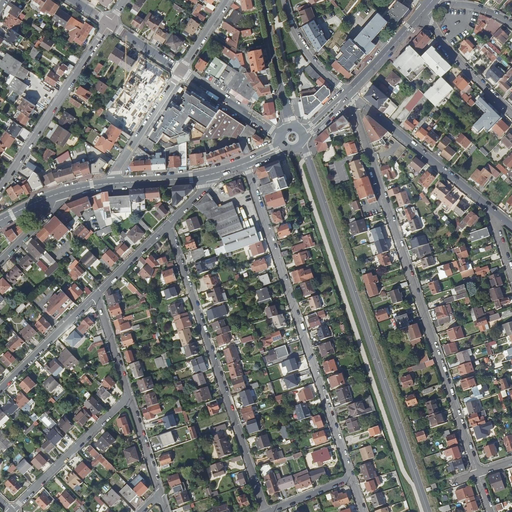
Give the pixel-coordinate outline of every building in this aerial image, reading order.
[(34,0),(32,4),(33,5),(34,4),(42,9),(47,0),(34,0)] [(47,0),(42,9),(41,11),(45,14),(47,10),(54,15),(60,7),(53,2),(52,2),(48,0),(47,0)] [(138,0),(131,11),(137,15),(146,0),(138,0)] [(240,0),(243,10),(252,8),(250,0),(240,0)] [(387,10),(382,15),(388,21),(393,26),(409,8),(395,0),(394,0),(390,6),(392,8),(389,12),(387,10)] [(511,0),(507,0),(502,6),(505,8),(506,7),(507,7),(511,2),(511,0)] [(300,11),(308,8),(305,1),(296,5),(298,12),(299,12),(300,11)] [(6,10),(11,13),(18,18),(23,11),(10,2),(6,10)] [(172,7),(182,14),(185,10),(174,3),(172,7)] [(231,7),(235,10),(238,11),(240,7),(233,3),(231,7)] [(192,14),(203,21),(205,18),(198,13),(202,6),(199,4),(196,8),(195,7),(193,10),(194,11),(192,14)] [(206,6),(204,9),(212,15),(214,12),(206,6)] [(300,11),(305,25),(314,20),(315,19),(311,7),(308,8),(300,11)] [(53,19),(65,27),(66,25),(69,21),(71,18),(59,10),(53,19)] [(235,10),(228,19),(235,23),(233,27),(241,32),(243,28),(237,24),(243,15),(238,11),(235,10)] [(379,12),(353,40),(356,43),(366,53),(367,53),(368,52),(369,51),(370,51),(371,50),(372,49),(373,48),(374,47),(375,46),(370,41),(375,35),(375,36),(388,21),(382,15),(379,12)] [(11,13),(4,23),(8,26),(7,27),(10,28),(11,29),(16,21),(17,22),(19,19),(18,18),(11,13)] [(149,13),(144,20),(141,19),(139,17),(136,16),(131,23),(139,29),(141,30),(146,23),(152,15),(149,13)] [(152,15),(146,23),(152,27),(151,29),(156,32),(160,25),(162,22),(152,15)] [(479,18),(477,25),(479,26),(482,22),(486,25),(490,18),(480,15),(479,18)] [(70,31),(69,34),(72,36),(69,40),(73,43),(74,40),(81,29),(80,29),(83,25),(83,24),(81,22),(80,23),(72,18),(70,22),(69,21),(66,25),(65,27),(70,31)] [(16,21),(11,29),(13,30),(16,26),(18,27),(22,21),(19,19),(17,22),(16,21)] [(192,19),(185,29),(193,34),(200,24),(192,19)] [(320,31),(314,20),(305,25),(304,26),(303,26),(308,35),(310,34),(312,40),(313,41),(312,42),(314,46),(315,45),(318,51),(327,42),(323,34),(324,34),(322,30),(320,31)] [(81,29),(74,40),(81,44),(83,41),(84,41),(89,34),(91,35),(93,33),(91,32),(94,27),(86,22),(81,29)] [(231,32),(234,34),(231,45),(237,49),(241,32),(233,27),(225,22),(222,26),(226,29),(231,32)] [(477,25),(475,33),(480,37),(483,33),(481,31),(486,25),(482,22),(479,26),(477,25)] [(156,32),(153,36),(163,43),(168,35),(165,33),(166,31),(162,29),(164,27),(160,25),(156,32)] [(11,29),(10,28),(8,33),(6,35),(7,36),(5,40),(11,44),(12,45),(14,46),(18,48),(24,38),(21,35),(16,32),(13,30),(11,29)] [(500,29),(493,36),(502,45),(506,41),(504,39),(507,35),(500,29)] [(411,47),(419,54),(431,41),(429,39),(433,35),(432,34),(431,32),(431,31),(425,30),(410,46),(411,47)] [(184,40),(173,33),(166,42),(171,45),(170,47),(177,51),(181,46),(180,46),(184,40)] [(0,37),(0,46),(3,42),(8,45),(11,46),(12,45),(11,44),(5,40),(4,40),(0,37)] [(54,43),(45,37),(43,39),(44,39),(43,41),(44,42),(41,46),(49,51),(54,43)] [(217,41),(223,45),(229,49),(231,46),(219,38),(217,41)] [(460,49),(464,54),(467,51),(470,53),(476,48),(472,44),(472,43),(469,39),(469,40),(467,39),(461,44),(463,46),(460,49)] [(489,46),(491,49),(499,56),(500,57),(502,54),(489,41),(486,44),(489,46)] [(347,52),(350,55),(358,62),(360,64),(361,64),(361,63),(362,63),(363,62),(362,61),(362,60),(361,58),(366,53),(356,43),(347,52)] [(212,76),(250,101),(250,100),(252,97),(255,99),(257,101),(260,97),(245,73),(242,66),(241,64),(236,54),(229,49),(223,45),(222,47),(220,50),(232,58),(228,65),(223,61),(212,76)] [(411,47),(394,65),(407,78),(411,83),(428,66),(437,75),(438,74),(442,77),(442,78),(448,71),(452,67),(436,51),(436,50),(433,47),(422,58),(419,54),(411,47)] [(481,51),(490,59),(489,60),(492,63),(497,59),(499,56),(491,49),(490,50),(489,49),(488,50),(486,49),(484,47),(481,51)] [(26,55),(17,49),(15,52),(24,58),(26,55)] [(114,49),(109,58),(119,65),(126,55),(122,52),(121,53),(114,49)] [(249,51),(252,66),(254,72),(266,69),(262,49),(249,51)] [(502,54),(500,57),(507,64),(511,60),(511,59),(511,58),(511,55),(508,60),(504,56),(508,51),(506,49),(502,54)] [(338,61),(341,64),(342,63),(349,70),(357,62),(343,50),(340,54),(338,52),(334,57),(337,60),(338,61)] [(0,66),(15,77),(22,66),(21,66),(23,64),(8,53),(3,61),(0,59),(0,66)] [(119,65),(130,72),(136,63),(130,59),(131,58),(126,55),(119,65)] [(216,57),(206,72),(212,76),(223,61),(216,57)] [(201,59),(196,66),(203,71),(208,63),(201,59)] [(332,65),(338,70),(339,69),(348,78),(352,74),(341,64),(338,61),(337,60),(332,65)] [(53,72),(62,78),(69,67),(67,66),(62,62),(60,66),(58,65),(53,72)] [(93,71),(91,74),(96,77),(98,75),(104,65),(100,63),(94,72),(93,71)] [(309,65),(304,69),(309,75),(311,77),(318,84),(319,84),(320,85),(321,85),(323,87),(316,93),(315,92),(313,94),(322,103),(331,93),(330,90),(327,87),(329,84),(324,80),(316,72),(309,65)] [(22,66),(15,77),(22,81),(29,71),(22,66)] [(492,68),(502,78),(504,77),(493,67),(492,68)] [(245,73),(260,97),(264,96),(272,94),(275,93),(272,83),(269,83),(269,86),(264,87),(258,77),(258,76),(267,74),(269,76),(271,75),(270,68),(266,69),(254,72),(248,73),(245,73)] [(485,75),(489,79),(490,78),(496,84),(499,81),(502,78),(492,68),(485,75)] [(499,86),(506,93),(511,88),(507,84),(508,83),(507,81),(511,75),(511,68),(504,77),(502,78),(499,81),(501,83),(499,86)] [(149,89),(152,91),(154,87),(156,88),(165,72),(160,69),(149,89)] [(60,77),(52,72),(46,81),(54,86),(60,77)] [(394,87),(400,79),(392,72),(386,80),(391,84),(388,88),(393,92),(395,94),(396,93),(401,89),(401,87),(399,86),(397,86),(395,88),(394,87)] [(436,83),(436,84),(432,88),(432,87),(424,95),(434,105),(435,106),(453,88),(444,79),(442,78),(442,77),(436,83)] [(454,83),(462,91),(458,94),(462,97),(464,94),(471,87),(460,77),(454,83)] [(101,81),(95,89),(104,94),(109,86),(107,85),(104,83),(101,81)] [(378,89),(384,93),(389,98),(391,100),(394,103),(396,102),(390,96),(393,93),(382,84),(378,89)] [(373,105),(383,114),(387,109),(384,105),(389,98),(384,93),(374,86),(364,98),(373,105)] [(87,102),(92,94),(81,87),(77,93),(78,94),(77,95),(87,102)] [(300,93),(302,102),(300,102),(303,118),(309,118),(314,113),(323,104),(322,103),(313,94),(310,90),(300,93)] [(138,106),(147,109),(153,95),(145,91),(138,106)] [(417,104),(424,95),(419,91),(404,109),(409,113),(417,104)] [(191,95),(187,93),(184,98),(186,99),(185,101),(186,102),(184,106),(183,105),(180,108),(174,103),(169,111),(167,110),(163,115),(164,116),(160,122),(161,123),(157,129),(155,128),(148,138),(149,138),(157,143),(164,132),(174,139),(177,138),(179,145),(188,142),(191,142),(190,134),(181,128),(190,115),(210,127),(220,112),(213,107),(213,108),(205,102),(206,101),(193,92),(191,95)] [(264,104),(265,113),(264,114),(264,115),(262,116),(275,124),(277,122),(272,94),(264,96),(265,104),(264,104)] [(462,97),(472,107),(475,104),(471,100),(469,98),(464,94),(462,97)] [(424,95),(417,104),(421,107),(425,101),(427,103),(428,103),(432,107),(434,105),(424,95)] [(492,128),(500,120),(502,118),(481,98),(477,103),(475,104),(486,114),(473,126),(479,132),(484,127),(489,132),(492,128)] [(25,99),(18,109),(29,117),(36,106),(25,99)] [(390,103),(396,109),(398,107),(394,103),(391,100),(390,103)] [(136,105),(129,114),(139,120),(145,111),(136,105)] [(14,117),(26,125),(31,118),(29,117),(18,109),(16,112),(17,113),(14,117)] [(210,127),(201,140),(204,140),(224,138),(236,120),(227,114),(221,110),(220,112),(213,122),(210,127)] [(67,112),(62,120),(61,119),(58,124),(67,130),(75,117),(67,112)] [(425,116),(418,125),(420,127),(428,118),(425,116)] [(335,123),(328,130),(330,135),(337,133),(345,130),(347,133),(353,131),(352,128),(351,124),(345,117),(344,118),(343,117),(335,123)] [(404,125),(411,132),(419,123),(415,120),(414,122),(409,118),(404,125)] [(10,124),(5,131),(7,132),(16,138),(23,128),(9,119),(7,122),(10,124)] [(236,120),(224,138),(225,137),(226,136),(238,139),(240,137),(247,127),(236,120)] [(366,125),(373,149),(384,145),(385,145),(387,143),(383,139),(385,138),(387,138),(387,137),(390,139),(392,136),(390,134),(373,120),(370,124),(366,125)] [(492,128),(501,137),(509,129),(500,120),(492,128)] [(58,124),(49,138),(64,147),(73,134),(67,130),(58,124)] [(103,136),(104,137),(114,143),(122,131),(119,128),(113,125),(113,124),(109,129),(107,128),(102,135),(103,136)] [(247,127),(240,137),(246,141),(248,138),(254,138),(256,142),(257,142),(259,146),(263,144),(264,140),(256,135),(258,131),(248,125),(247,127)] [(432,130),(429,127),(426,131),(422,128),(421,130),(419,133),(417,135),(423,141),(425,139),(429,134),(431,131),(432,130)] [(315,141),(319,153),(329,149),(327,143),(332,141),(331,138),(330,135),(328,130),(321,135),(315,141)] [(429,134),(425,139),(428,142),(429,141),(435,145),(440,139),(431,131),(429,134)] [(7,132),(0,141),(0,142),(7,147),(9,148),(16,138),(7,132)] [(511,135),(509,132),(498,144),(502,148),(504,145),(509,149),(511,146),(511,135)] [(457,140),(466,148),(471,142),(465,137),(461,134),(457,140)] [(103,136),(97,146),(106,152),(108,149),(111,151),(115,144),(114,143),(104,137),(103,136)] [(240,143),(243,152),(245,156),(251,154),(246,141),(240,137),(238,139),(240,143)] [(451,141),(446,137),(437,146),(443,151),(441,154),(443,156),(449,161),(456,153),(448,146),(451,141)] [(149,138),(144,146),(151,151),(157,143),(150,139),(149,138)] [(188,166),(188,158),(188,142),(179,145),(166,150),(167,168),(172,168),(171,167),(180,167),(188,167),(188,166)] [(345,145),(349,156),(358,153),(354,142),(345,145)] [(228,148),(231,157),(243,152),(240,143),(230,146),(230,148),(228,148)] [(474,145),(469,153),(471,155),(477,148),(475,146),(474,145)] [(48,148),(41,158),(49,164),(53,158),(54,159),(55,158),(54,157),(56,154),(53,152),(55,149),(51,147),(50,150),(48,148)] [(133,162),(130,166),(132,171),(153,169),(152,157),(139,147),(132,157),(139,157),(140,155),(145,155),(145,160),(140,160),(140,162),(133,162)] [(225,148),(222,149),(224,156),(228,155),(229,157),(231,157),(228,148),(227,147),(225,148)] [(152,157),(153,169),(167,169),(167,168),(166,150),(163,149),(163,155),(162,155),(162,153),(157,154),(157,155),(152,155),(152,157)] [(207,154),(209,161),(217,159),(217,158),(220,157),(218,150),(215,152),(207,154)] [(57,158),(60,164),(62,163),(62,162),(65,161),(65,160),(68,159),(68,158),(71,157),(69,151),(57,158)] [(191,158),(188,158),(188,166),(209,162),(209,161),(207,154),(207,152),(191,155),(191,158)] [(511,169),(511,167),(511,154),(503,162),(511,169)] [(97,161),(89,163),(92,174),(102,171),(103,171),(104,170),(103,169),(103,168),(107,162),(100,157),(97,161)] [(410,165),(419,173),(427,164),(424,161),(422,163),(420,161),(416,158),(410,165)] [(350,164),(356,181),(356,182),(367,178),(361,160),(350,164)] [(262,186),(259,187),(262,196),(266,195),(282,190),(289,188),(279,161),(271,165),(266,167),(268,173),(271,172),(274,182),(271,183),(262,186)] [(393,162),(400,173),(403,171),(396,161),(393,162)] [(26,166),(35,172),(37,174),(41,170),(29,162),(26,166)] [(84,176),(92,174),(89,163),(81,165),(80,163),(73,165),(74,168),(77,178),(84,176)] [(496,167),(504,174),(505,176),(506,174),(508,173),(499,164),(496,167)] [(391,172),(389,165),(381,168),(383,175),(385,175),(386,178),(388,177),(389,180),(396,177),(394,171),(391,172)] [(257,172),(262,186),(271,183),(268,173),(266,167),(261,169),(258,170),(257,172)] [(482,186),(491,175),(487,171),(488,169),(486,167),(481,173),(477,170),(470,178),(476,183),(477,182),(482,186)] [(59,172),(57,173),(62,182),(62,183),(67,182),(77,179),(77,178),(74,168),(67,169),(64,172),(63,172),(63,171),(63,170),(62,170),(62,169),(61,169),(60,170),(59,170),(59,171),(59,172)] [(30,182),(34,191),(43,186),(37,174),(35,172),(29,181),(30,182)] [(56,181),(52,172),(42,177),(46,186),(56,181)] [(427,188),(435,178),(427,172),(419,181),(427,188)] [(501,177),(504,180),(505,179),(510,184),(511,182),(508,179),(505,176),(504,174),(501,177)] [(15,177),(13,181),(18,184),(22,180),(16,175),(15,177)] [(373,194),(367,178),(356,182),(356,181),(354,182),(355,184),(358,184),(359,188),(357,188),(358,193),(361,192),(362,196),(360,197),(361,199),(367,197),(370,203),(377,201),(375,196),(375,194),(373,194)] [(23,186),(28,194),(34,191),(30,182),(29,181),(28,180),(23,182),(25,185),(23,186)] [(230,198),(245,193),(241,180),(226,185),(230,198)] [(13,188),(8,191),(13,201),(18,198),(17,195),(25,191),(23,188),(18,184),(13,181),(11,184),(16,188),(13,189),(13,188)] [(451,192),(447,188),(446,190),(443,187),(444,186),(440,183),(437,187),(437,188),(432,193),(442,202),(443,201),(444,200),(448,195),(449,194),(451,192)] [(174,207),(178,206),(182,201),(182,197),(186,197),(194,190),(192,186),(176,187),(176,186),(173,186),(174,207)] [(388,191),(390,197),(396,195),(400,207),(410,204),(406,191),(400,194),(398,188),(388,191)] [(134,202),(134,209),(131,210),(132,217),(138,214),(142,213),(146,210),(146,200),(149,200),(149,202),(154,201),(154,199),(161,198),(160,189),(146,190),(135,191),(136,202),(134,202)] [(282,190),(266,195),(267,198),(265,199),(266,202),(268,202),(270,207),(274,206),(275,209),(277,208),(287,205),(282,190)] [(90,199),(95,211),(104,207),(104,208),(110,208),(110,202),(109,198),(109,193),(103,194),(99,196),(90,199)] [(208,194),(195,206),(198,209),(212,200),(208,194)] [(448,195),(444,200),(443,201),(442,202),(451,209),(457,202),(448,195)] [(110,202),(111,215),(126,214),(126,220),(132,217),(131,210),(130,196),(109,198),(110,202)] [(78,202),(68,206),(69,207),(77,215),(80,218),(83,217),(81,213),(92,209),(88,197),(85,198),(85,199),(78,202)] [(161,200),(150,206),(151,208),(156,206),(162,203),(161,200)] [(198,209),(213,225),(214,226),(222,239),(244,232),(233,204),(220,209),(212,200),(198,209)] [(454,210),(462,217),(469,209),(461,202),(454,210)] [(160,209),(155,215),(160,219),(162,217),(163,218),(169,211),(167,209),(162,203),(156,206),(157,208),(159,207),(160,209)] [(59,211),(65,217),(71,211),(68,208),(69,207),(68,206),(66,204),(62,208),(59,211)] [(171,206),(167,209),(169,211),(172,214),(176,211),(171,206)] [(271,210),(276,224),(283,221),(282,218),(284,217),(283,215),(284,214),(283,212),(282,211),(279,212),(277,208),(275,209),(271,210)] [(405,210),(409,222),(417,219),(415,213),(412,214),(410,209),(405,210)] [(471,212),(464,221),(465,222),(471,227),(478,218),(471,212)] [(112,219),(113,226),(123,221),(123,215),(115,218),(112,219)] [(38,236),(43,241),(44,241),(49,246),(55,240),(54,239),(55,238),(56,239),(59,242),(63,237),(64,238),(71,232),(67,228),(65,226),(64,225),(57,217),(46,228),(38,236)] [(187,221),(189,228),(190,232),(200,229),(197,218),(187,221)] [(409,222),(412,232),(421,229),(418,219),(417,219),(409,222)] [(349,224),(354,237),(359,235),(367,232),(365,228),(364,228),(361,220),(356,222),(355,223),(351,224),(349,224)] [(143,221),(140,225),(148,233),(151,229),(143,221)] [(4,235),(11,244),(26,229),(25,228),(26,228),(23,225),(22,226),(22,225),(4,235)] [(288,225),(278,229),(281,238),(291,234),(288,225)] [(458,226),(449,237),(450,241),(460,228),(458,226)] [(84,227),(75,236),(78,239),(82,235),(88,240),(94,234),(92,232),(90,233),(84,227)] [(123,232),(120,236),(125,241),(131,247),(135,244),(144,235),(136,227),(131,233),(129,231),(125,234),(123,232)] [(381,227),(371,230),(376,243),(385,240),(382,234),(382,231),(383,231),(381,227)] [(222,239),(222,241),(227,253),(250,245),(260,242),(255,228),(244,232),(222,239)] [(469,234),(472,242),(489,236),(487,228),(478,231),(469,234)] [(95,234),(98,238),(104,233),(105,234),(108,233),(105,229),(101,231),(95,234)] [(305,244),(292,248),(293,254),(316,246),(315,243),(313,244),(310,235),(303,238),(305,244)] [(411,240),(414,249),(428,244),(425,236),(411,240)] [(186,243),(188,248),(190,248),(192,251),(198,249),(195,240),(194,241),(193,238),(191,237),(187,238),(187,240),(188,243),(186,243)] [(28,247),(39,258),(45,253),(46,252),(35,240),(34,241),(32,239),(28,243),(27,244),(29,246),(28,247)] [(114,251),(121,257),(131,247),(125,241),(114,251)] [(221,248),(215,250),(217,256),(223,255),(227,253),(222,241),(219,242),(221,248)] [(250,245),(254,257),(265,253),(261,242),(260,242),(250,245)] [(414,249),(408,251),(410,256),(414,255),(414,254),(419,252),(420,256),(424,254),(425,255),(432,253),(432,252),(433,251),(430,244),(428,244),(414,249)] [(360,250),(361,255),(362,258),(369,256),(366,245),(359,248),(360,250)] [(456,251),(459,260),(463,258),(464,258),(468,257),(465,246),(459,248),(458,247),(453,249),(454,252),(456,251)] [(195,261),(210,255),(208,250),(203,251),(203,248),(192,252),(195,261)] [(99,261),(107,269),(110,267),(111,267),(119,260),(111,251),(99,261)] [(81,261),(88,269),(98,260),(90,252),(81,261)] [(307,252),(294,256),(297,266),(305,264),(305,261),(309,260),(307,252)] [(377,255),(381,268),(387,266),(392,264),(390,260),(389,260),(388,257),(386,252),(377,255)] [(44,256),(52,264),(55,261),(50,255),(47,253),(45,255),(44,256)] [(72,255),(66,261),(69,264),(75,258),(72,255)] [(28,256),(19,264),(25,270),(34,262),(28,256)] [(147,261),(154,268),(161,265),(158,259),(155,260),(152,256),(147,261)] [(158,259),(161,265),(168,262),(166,256),(158,259)] [(421,260),(424,269),(435,265),(432,256),(421,260)] [(147,267),(140,274),(145,278),(148,275),(152,278),(154,273),(155,270),(153,268),(147,262),(143,258),(142,257),(140,260),(146,266),(147,267)] [(195,264),(199,274),(209,271),(208,269),(214,267),(213,263),(217,261),(216,257),(195,264)] [(264,259),(253,263),(257,272),(267,269),(264,259)] [(36,264),(42,270),(45,267),(38,260),(35,263),(36,264)] [(460,261),(463,269),(460,270),(461,273),(463,272),(469,270),(473,269),(471,264),(467,265),(465,260),(460,261)] [(34,262),(25,270),(27,272),(36,264),(35,263),(34,262)] [(75,270),(69,275),(75,281),(80,276),(81,277),(85,273),(78,266),(75,262),(71,266),(75,270)] [(57,263),(46,274),(49,278),(53,274),(55,272),(61,267),(57,263)] [(438,268),(439,272),(440,272),(441,273),(439,274),(440,279),(447,276),(452,275),(449,264),(444,266),(444,265),(438,268)] [(17,266),(5,277),(11,284),(16,280),(23,272),(17,266)] [(488,266),(481,269),(480,267),(476,268),(477,270),(478,274),(482,273),(483,276),(487,275),(486,272),(489,270),(488,266)] [(463,272),(465,277),(475,274),(473,269),(469,270),(463,272)] [(176,281),(173,270),(163,273),(166,284),(176,281)] [(297,284),(311,279),(309,271),(304,272),(303,270),(294,273),(297,284)] [(23,272),(16,280),(17,281),(25,274),(23,272)] [(206,280),(209,288),(219,284),(216,276),(215,277),(214,273),(204,277),(205,280),(206,280)] [(489,277),(493,288),(499,286),(503,285),(500,277),(502,277),(500,273),(489,277)] [(260,277),(261,282),(262,286),(270,283),(267,274),(260,277)] [(364,276),(367,287),(376,284),(379,282),(377,276),(373,277),(372,274),(364,276)] [(12,288),(4,280),(2,280),(0,282),(0,291),(4,295),(12,288)] [(429,284),(431,290),(432,289),(434,295),(442,292),(438,280),(429,284)] [(301,284),(305,296),(315,293),(311,281),(301,284)] [(131,283),(127,286),(134,293),(138,290),(131,283)] [(173,291),(174,293),(167,295),(169,300),(182,296),(178,285),(180,284),(179,283),(167,287),(168,288),(173,287),(174,290),(173,291)] [(75,284),(67,293),(75,301),(84,293),(75,284)] [(367,287),(371,297),(379,294),(376,284),(367,287)] [(465,285),(455,288),(458,295),(449,297),(446,299),(447,304),(451,303),(469,297),(465,285)] [(489,290),(493,302),(503,298),(499,286),(493,288),(489,290)] [(84,290),(89,296),(92,293),(87,287),(84,290)] [(256,291),(260,302),(271,298),(267,287),(256,291)] [(212,297),(214,301),(215,305),(218,304),(228,301),(224,291),(221,292),(219,288),(207,292),(209,298),(212,297)] [(391,292),(395,304),(404,301),(403,297),(404,296),(403,292),(401,293),(400,289),(399,289),(391,292)] [(61,290),(49,301),(49,302),(51,303),(58,296),(59,297),(63,292),(61,290)] [(112,296),(109,290),(105,294),(109,307),(120,303),(121,303),(117,294),(112,296)] [(44,307),(57,321),(62,315),(61,314),(63,312),(64,312),(65,309),(63,307),(65,305),(67,307),(73,302),(63,292),(59,297),(58,296),(51,303),(49,302),(44,307)] [(309,299),(313,311),(322,308),(318,296),(309,299)] [(509,297),(500,300),(495,301),(497,309),(502,308),(501,304),(502,304),(502,306),(507,304),(507,303),(510,302),(509,297)] [(63,307),(65,309),(64,312),(63,312),(61,314),(62,315),(75,304),(73,302),(67,307),(65,305),(63,307)] [(169,306),(173,318),(185,314),(181,302),(169,306)] [(23,303),(16,310),(18,313),(26,306),(23,303)] [(207,308),(211,320),(225,315),(222,306),(219,307),(218,304),(215,305),(213,306),(207,308)] [(110,308),(112,316),(116,314),(118,320),(125,318),(124,317),(122,318),(121,314),(122,314),(119,305),(110,308)] [(448,316),(445,306),(440,307),(436,309),(437,314),(437,315),(438,319),(448,316)] [(266,310),(269,319),(273,318),(278,316),(276,310),(275,307),(266,310)] [(376,312),(380,322),(389,319),(386,309),(376,312)] [(173,318),(178,332),(181,331),(185,330),(184,329),(192,326),(187,313),(185,314),(173,318)] [(321,325),(318,316),(321,316),(320,313),(314,315),(315,317),(309,320),(312,328),(321,325)] [(487,317),(477,320),(481,332),(489,329),(487,323),(488,323),(487,321),(489,320),(490,322),(500,318),(499,313),(492,315),(487,317)] [(273,318),(277,329),(287,326),(283,314),(279,315),(278,316),(273,318)] [(114,322),(117,330),(119,329),(121,333),(131,329),(129,323),(124,325),(123,322),(133,318),(132,315),(125,318),(118,320),(114,322)] [(399,330),(405,328),(408,327),(410,326),(408,320),(407,320),(405,315),(394,318),(398,330),(399,330)] [(454,315),(435,321),(437,327),(440,326),(440,325),(453,320),(452,318),(454,317),(454,315)] [(82,325),(78,329),(82,333),(83,334),(84,334),(95,324),(89,317),(82,324),(82,325)] [(43,319),(35,326),(43,334),(51,327),(43,319)] [(212,324),(214,331),(217,331),(219,336),(227,333),(230,332),(228,327),(226,327),(223,320),(212,324)] [(408,327),(411,337),(409,338),(414,351),(416,350),(414,344),(421,341),(420,338),(422,337),(417,324),(410,326),(408,327)] [(29,325),(20,334),(28,342),(32,339),(31,338),(37,333),(29,325)] [(317,329),(321,340),(330,337),(327,326),(317,329)] [(449,330),(452,337),(451,338),(452,342),(464,338),(460,326),(449,330)] [(76,328),(68,336),(73,341),(81,334),(82,335),(83,334),(82,333),(81,333),(76,328)] [(181,331),(186,346),(194,343),(195,343),(191,333),(193,332),(192,328),(185,330),(181,331)] [(267,339),(262,341),(264,347),(270,345),(270,343),(282,338),(279,331),(266,336),(267,339)] [(217,337),(220,346),(231,342),(227,333),(219,336),(217,337)] [(17,334),(5,345),(13,353),(19,347),(20,348),(25,343),(17,334)] [(122,338),(125,347),(134,344),(131,335),(122,338)] [(92,343),(88,350),(91,353),(95,348),(103,345),(102,340),(94,343),(92,343)] [(319,346),(322,357),(334,353),(331,342),(319,346)] [(454,342),(444,346),(447,355),(450,354),(451,355),(458,353),(457,351),(458,351),(456,346),(454,342)] [(185,346),(187,353),(186,353),(188,358),(198,355),(194,343),(186,346),(185,346)] [(242,344),(244,351),(245,350),(246,353),(250,352),(247,343),(242,344)] [(228,356),(225,357),(228,365),(238,362),(240,361),(235,346),(225,350),(228,356)] [(268,352),(272,361),(289,355),(286,346),(268,352)] [(98,351),(103,366),(110,364),(105,351),(106,350),(106,348),(98,351)] [(62,357),(59,360),(66,368),(67,369),(73,364),(75,364),(76,365),(80,362),(79,362),(76,358),(67,349),(63,353),(65,355),(62,358),(62,357)] [(458,353),(462,365),(471,362),(468,355),(473,354),(471,349),(458,353)] [(126,352),(129,363),(134,361),(132,356),(135,355),(134,350),(126,352)] [(8,353),(1,360),(8,368),(16,361),(8,353)] [(417,358),(419,364),(430,360),(427,354),(417,358)] [(192,361),(197,375),(202,373),(208,371),(205,363),(204,364),(202,360),(204,360),(203,357),(196,359),(196,360),(192,361)] [(155,360),(158,368),(164,366),(165,369),(168,368),(168,367),(166,360),(163,361),(162,358),(155,360)] [(419,364),(407,368),(408,372),(421,368),(421,369),(435,364),(433,359),(430,360),(419,364)] [(60,367),(54,360),(50,365),(49,364),(44,368),(51,376),(52,377),(54,379),(63,370),(60,367)] [(334,360),(323,363),(327,373),(338,370),(334,360)] [(132,368),(136,379),(145,376),(140,361),(130,365),(131,369),(132,368)] [(228,365),(233,379),(242,376),(243,376),(238,362),(228,365)] [(462,365),(459,366),(462,375),(474,371),(471,362),(462,365)] [(307,378),(303,365),(293,369),(297,381),(307,378)] [(86,372),(77,381),(79,382),(80,381),(83,384),(86,381),(90,386),(92,384),(85,376),(88,374),(86,372)] [(193,376),(196,387),(206,384),(202,373),(197,375),(193,376)] [(342,374),(331,378),(335,388),(345,384),(342,374)] [(401,378),(405,388),(414,385),(410,375),(401,378)] [(29,377),(20,386),(27,394),(36,385),(29,377)] [(51,393),(60,384),(54,379),(52,377),(43,385),(51,393)] [(102,384),(108,391),(116,384),(109,377),(102,384)] [(138,382),(142,393),(154,389),(151,377),(138,382)] [(462,381),(465,391),(474,388),(477,387),(474,377),(462,381)] [(232,381),(236,391),(246,388),(243,378),(242,378),(232,381)] [(499,387),(501,392),(509,389),(505,378),(500,380),(502,386),(499,387)] [(176,383),(178,392),(184,390),(182,383),(180,384),(180,382),(176,383)] [(474,388),(476,395),(474,396),(476,400),(483,398),(481,393),(488,391),(485,384),(477,387),(474,388)] [(337,390),(342,405),(353,401),(348,386),(337,390)] [(104,387),(98,394),(105,400),(111,394),(104,387)] [(195,392),(199,403),(210,399),(206,388),(195,392)] [(310,388),(302,391),(303,392),(298,394),(302,404),(305,403),(306,403),(306,401),(314,399),(310,388)] [(250,389),(240,393),(242,398),(245,407),(246,407),(255,404),(254,400),(250,389)] [(17,398),(13,401),(19,408),(26,415),(30,412),(31,408),(28,405),(31,402),(21,393),(19,396),(20,397),(18,399),(17,398)] [(145,396),(149,407),(158,404),(155,393),(145,396)] [(347,406),(351,419),(356,417),(375,411),(370,395),(363,398),(364,402),(369,401),(372,408),(364,410),(361,402),(347,406)] [(415,395),(406,398),(409,406),(418,403),(415,395)] [(83,408),(84,409),(91,417),(96,422),(98,419),(95,416),(102,409),(96,402),(97,401),(93,397),(85,405),(83,408)] [(426,402),(430,415),(439,412),(435,399),(426,402)] [(19,408),(13,401),(12,400),(8,403),(8,404),(5,408),(4,407),(1,410),(9,418),(19,408)] [(209,407),(212,415),(218,413),(217,410),(220,409),(217,400),(207,404),(208,408),(209,407)] [(467,403),(471,415),(477,413),(480,412),(476,400),(471,402),(467,403)] [(302,404),(295,407),(300,421),(312,417),(310,412),(308,412),(305,403),(302,404)] [(143,409),(145,418),(148,417),(149,420),(155,418),(154,415),(161,412),(159,404),(158,404),(149,407),(143,409)] [(242,410),(246,423),(247,423),(255,420),(256,420),(251,406),(242,410)] [(84,409),(73,420),(81,428),(91,417),(84,409)] [(468,417),(471,423),(473,423),(476,422),(478,426),(484,424),(482,420),(480,421),(478,415),(481,415),(486,413),(485,410),(480,412),(477,413),(477,414),(468,417)] [(429,415),(433,428),(445,423),(441,411),(439,412),(430,415),(429,415)] [(6,415),(0,421),(0,425),(2,427),(10,419),(6,415)] [(129,425),(126,415),(121,416),(122,419),(117,421),(120,430),(123,428),(126,436),(131,434),(128,425),(129,425)] [(173,415),(164,418),(167,430),(177,427),(173,415)] [(324,427),(320,415),(313,418),(315,425),(318,425),(319,429),(324,427)] [(65,417),(57,425),(65,433),(73,425),(65,417)] [(346,420),(350,433),(360,429),(356,417),(351,419),(346,420)] [(255,420),(247,423),(248,426),(247,427),(250,434),(260,431),(256,420),(255,420)] [(491,421),(484,424),(478,426),(475,427),(476,430),(475,431),(478,439),(490,435),(488,430),(494,428),(491,421)] [(211,429),(213,434),(227,429),(226,424),(211,429)] [(279,428),(282,435),(288,433),(285,426),(279,428)] [(369,429),(371,437),(381,434),(378,426),(376,427),(371,429),(369,429)] [(0,451),(2,454),(13,443),(0,429),(0,451)] [(56,429),(47,438),(49,440),(55,446),(64,437),(56,429)] [(317,445),(330,440),(327,430),(313,435),(317,445)] [(416,434),(419,441),(427,439),(424,431),(416,434)] [(108,433),(96,445),(101,450),(102,449),(105,452),(116,441),(108,433)] [(232,454),(226,438),(224,433),(213,437),(215,442),(214,442),(220,458),(232,454)] [(447,437),(450,445),(458,443),(455,434),(447,437)] [(168,445),(165,435),(154,438),(158,449),(168,445)] [(256,439),(257,444),(259,444),(261,450),(271,447),(267,435),(256,439)] [(49,440),(42,447),(48,453),(55,446),(49,440)] [(488,457),(497,454),(494,444),(484,448),(488,457)] [(360,449),(365,461),(374,457),(370,445),(360,449)] [(94,457),(97,459),(101,455),(91,446),(87,450),(92,455),(91,456),(93,458),(94,457)] [(452,455),(452,456),(454,456),(455,458),(456,458),(461,456),(460,452),(461,451),(462,451),(462,450),(460,446),(458,447),(453,449),(452,448),(446,450),(448,456),(452,455)] [(140,461),(135,447),(124,451),(129,464),(140,461)] [(267,450),(272,462),(285,458),(282,451),(278,453),(276,447),(267,450)] [(327,449),(312,454),(315,462),(321,460),(322,462),(331,459),(327,449)] [(42,452),(32,462),(40,470),(47,463),(45,461),(48,458),(42,452)] [(159,457),(163,469),(170,467),(169,463),(172,462),(169,454),(167,455),(166,454),(163,455),(164,456),(159,457)] [(100,461),(106,467),(107,466),(113,472),(116,469),(112,466),(101,455),(97,459),(91,464),(93,466),(95,463),(97,465),(100,461)] [(25,459),(17,467),(17,468),(25,476),(34,467),(25,459)] [(450,463),(451,466),(448,467),(449,472),(459,468),(460,471),(465,469),(462,459),(457,461),(457,460),(450,463)] [(92,471),(83,462),(75,470),(84,479),(92,471)] [(223,466),(222,462),(211,466),(215,477),(225,474),(223,467),(223,466)] [(361,465),(366,480),(367,480),(377,477),(375,471),(374,471),(371,462),(361,465)] [(9,471),(12,473),(17,468),(17,467),(15,465),(9,471)] [(309,474),(311,481),(327,476),(324,468),(309,474)] [(308,470),(295,475),(297,479),(309,474),(308,470)] [(74,472),(65,480),(74,489),(78,484),(80,486),(84,482),(74,472)] [(168,477),(172,488),(173,488),(175,494),(186,490),(190,489),(188,481),(181,484),(180,481),(178,475),(180,475),(179,473),(168,477)] [(246,483),(243,473),(237,475),(241,485),(246,483)] [(275,475),(281,490),(296,485),(294,479),(292,476),(281,479),(279,473),(275,475)] [(500,475),(500,473),(498,474),(489,477),(493,488),(496,488),(497,491),(505,489),(501,478),(500,475)] [(266,477),(271,493),(281,490),(275,475),(275,474),(266,477)] [(292,476),(294,479),(296,485),(297,489),(301,488),(301,489),(312,484),(311,481),(309,474),(297,479),(295,475),(292,476)] [(128,485),(138,495),(140,497),(148,489),(144,485),(145,484),(145,481),(144,480),(139,475),(128,485)] [(368,483),(366,483),(368,492),(377,489),(376,485),(381,484),(378,476),(377,477),(367,480),(368,483)] [(23,487),(13,477),(6,484),(13,491),(12,492),(15,495),(23,487)] [(128,485),(120,492),(130,503),(138,495),(128,485)] [(456,491),(459,501),(466,499),(474,496),(475,496),(471,485),(466,487),(467,488),(456,491)] [(103,498),(111,507),(121,498),(113,489),(103,498)] [(175,494),(179,505),(190,502),(186,490),(175,494)] [(331,493),(336,508),(350,503),(347,494),(340,496),(338,491),(331,493)] [(75,500),(67,492),(59,499),(67,508),(75,500)] [(371,496),(375,508),(385,504),(381,493),(371,496)] [(37,502),(45,510),(52,503),(54,505),(57,501),(50,494),(47,498),(44,494),(37,502)] [(237,498),(241,507),(250,504),(248,498),(247,499),(245,495),(237,498)] [(472,511),(478,510),(474,496),(466,499),(470,511),(472,511)] [(76,502),(78,505),(74,509),(76,511),(80,508),(81,506),(83,505),(84,504),(79,499),(76,502)]
